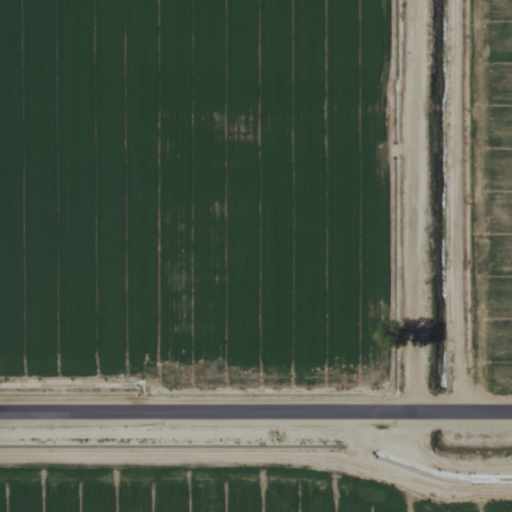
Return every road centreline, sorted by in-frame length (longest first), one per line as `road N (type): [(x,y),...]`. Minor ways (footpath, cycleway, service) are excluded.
road 1 (residential): [(511,401),(0,400)]
road 2 (residential): [(420,402),(419,0)]
